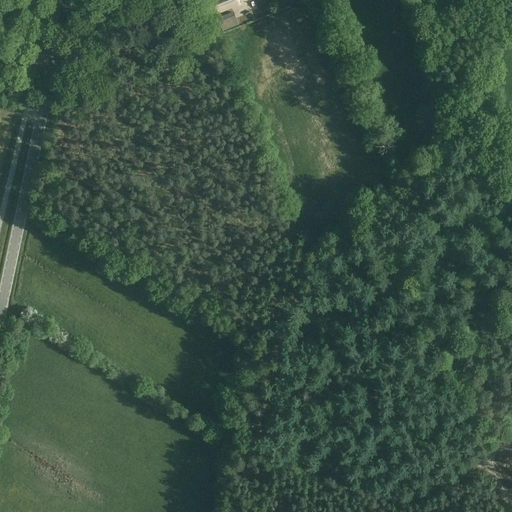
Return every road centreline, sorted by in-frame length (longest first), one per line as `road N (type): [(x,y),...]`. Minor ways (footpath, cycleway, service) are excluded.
road 1 (tertiary): [(0,314),(65,0)]
road 2 (track): [(245,446),(349,481),(416,485),(469,467),(511,426)]
road 3 (track): [(118,0),(49,73),(0,52)]
